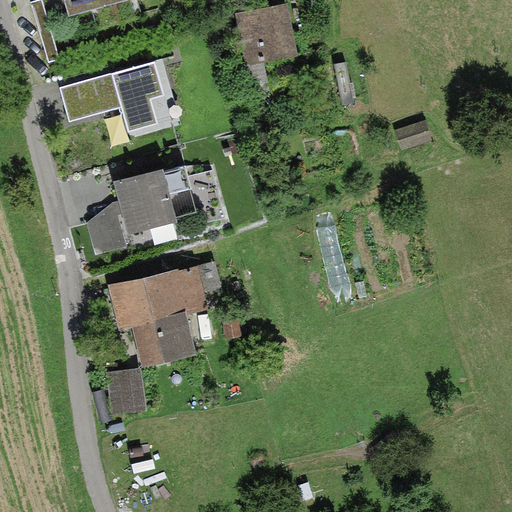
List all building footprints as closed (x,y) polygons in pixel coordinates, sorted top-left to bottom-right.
[(42,0),(34,0),(31,1),(50,61),(61,58),(42,0)] [(67,0),(70,10),(91,4),(97,24),(143,10),(139,0),(67,0)] [(288,0),(267,0),(234,7),(252,90),(271,86),(264,56),(299,49),(288,0)] [(154,54),(60,83),(70,119),(122,103),(129,127),(172,114),(154,54)] [(165,163),(163,158),(112,173),(128,230),(182,215),(173,186),(192,181),(185,158),(165,163)] [(127,244),(115,199),(87,220),(96,252),(127,244)] [(199,262),(199,258),(109,280),(120,325),(133,322),(142,361),(198,348),(189,310),(210,305),(209,300),(225,296),(216,258),(199,262)] [(239,315),(223,317),(226,334),(241,332),(239,315)] [(148,406),(142,364),(106,369),(112,411),(148,406)]
